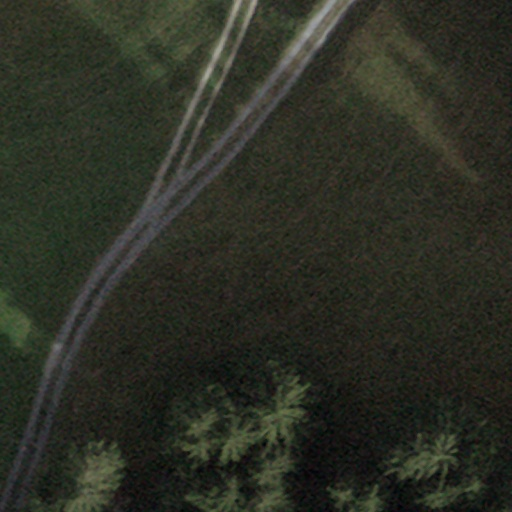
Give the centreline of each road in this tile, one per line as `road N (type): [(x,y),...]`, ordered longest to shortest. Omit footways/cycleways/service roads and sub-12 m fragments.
road 1 (track): [(4,511),(73,326),(114,260),(224,150),(345,0)]
road 2 (track): [(147,225),(246,0)]
